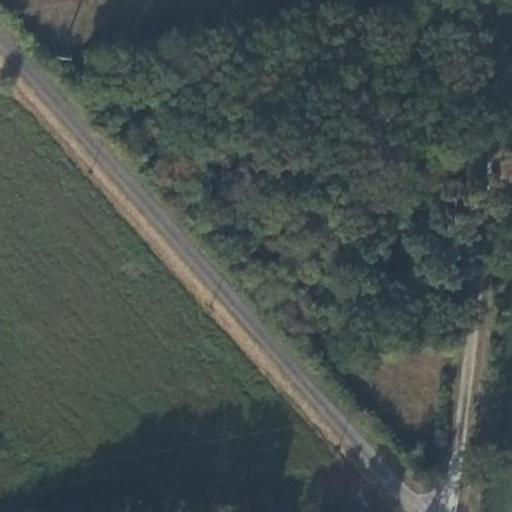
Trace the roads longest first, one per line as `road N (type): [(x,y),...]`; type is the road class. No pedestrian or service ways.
road 1 (unclassified): [(0,34),(419,511)]
road 2 (track): [(454,511),(487,186),(486,102),(462,0)]
